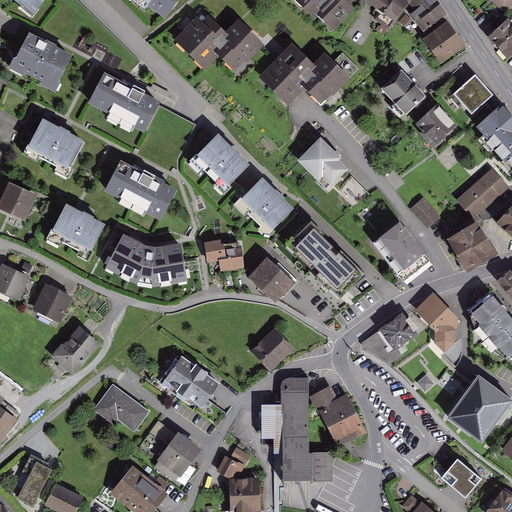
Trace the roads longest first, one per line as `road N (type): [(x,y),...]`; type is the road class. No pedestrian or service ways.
road 1 (residential): [(461,511),(377,448),(372,413),(340,356),(345,339)]
road 2 (residential): [(345,339),(417,291),(511,262)]
road 3 (residential): [(127,294),(0,236)]
